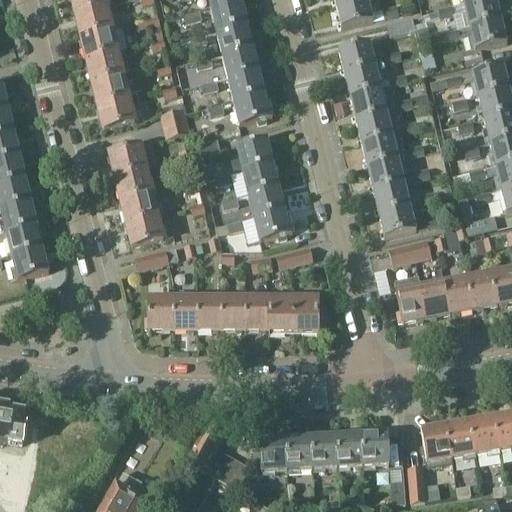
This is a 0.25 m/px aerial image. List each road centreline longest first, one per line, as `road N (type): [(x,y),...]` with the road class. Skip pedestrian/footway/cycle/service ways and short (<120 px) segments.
road 1 (residential): [(282,0),(373,384)]
road 2 (residential): [(107,383),(109,344),(25,0)]
road 3 (tertiary): [(107,383),(211,391),(373,384)]
road 4 (tertiary): [(373,384),(511,365)]
